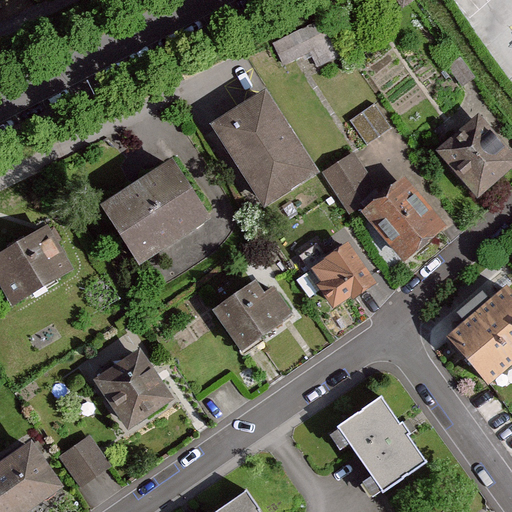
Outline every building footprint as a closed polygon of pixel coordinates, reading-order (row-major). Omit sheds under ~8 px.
[(272,46),(283,68),(331,43),(320,21),(272,46)] [(270,98),(218,132),(269,211),(322,176),(270,98)] [(387,130),(372,109),(350,124),(365,145),(387,130)] [(441,152),(479,200),(511,174),(511,151),(486,117),(441,152)] [(356,144),(322,170),(352,210),(387,183),(356,144)] [(212,224),(177,169),(112,209),(147,265),(212,224)] [(449,230),(408,181),(362,219),(403,268),(449,230)] [(76,274),(52,233),(0,263),(0,280),(17,309),(76,274)] [(379,288),(352,248),(315,273),(324,286),(319,289),(337,316),(379,288)] [(265,299),(256,287),(214,315),(241,354),(295,318),(276,291),(265,299)] [(511,374),(511,290),(456,339),(498,387),(511,374)] [(174,401),(141,354),(98,384),(131,432),(174,401)] [(432,465),(387,403),(341,436),(386,498),(432,465)] [(108,471),(88,441),(59,461),(79,491),(108,471)] [(38,442),(0,469),(0,511),(41,511),(72,490),(38,442)] [(265,511),(252,493),(225,511),(265,511)]
